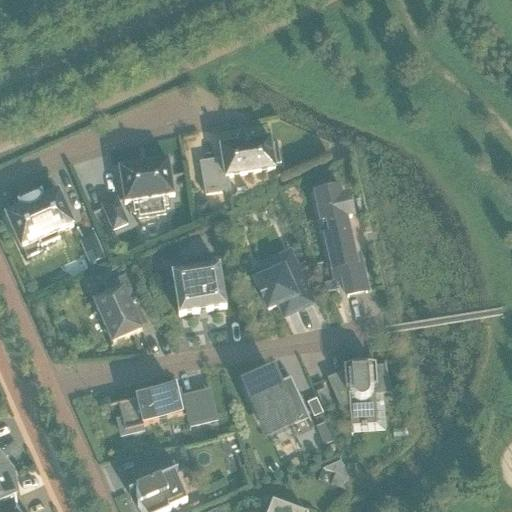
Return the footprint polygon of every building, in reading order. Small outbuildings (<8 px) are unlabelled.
[(252,144),(251,141),(238,143),(239,147),(221,149),(223,161),(201,165),(206,197),(230,193),(228,180),(275,172),(274,168),(281,166),(277,144),(271,146),(270,141),(252,144)] [(125,206),(132,205),(134,216),(138,215),(139,221),(166,216),(165,211),(169,210),(167,200),(174,199),(169,163),(119,171),(125,206)] [(325,235),(335,277),(342,275),(347,299),(367,294),(359,260),(355,261),(345,220),(352,219),(347,199),(341,200),(339,191),(316,196),(322,222),(326,222),(329,234),(325,235)] [(40,197),(20,206),(22,211),(7,218),(22,252),(37,244),(40,250),(60,241),(57,235),(73,228),(58,195),(43,202),(40,197)] [(117,201),(102,208),(113,233),(128,226),(117,201)] [(203,204),(196,205),(197,217),(210,215),(209,208),(203,204)] [(100,208),(89,213),(99,235),(110,230),(100,208)] [(95,237),(81,244),(91,266),(105,260),(95,237)] [(256,284),(268,312),(291,301),(296,313),(312,306),(290,255),(262,268),(267,279),(256,284)] [(172,276),(179,319),(226,311),(220,269),(172,276)] [(124,292),(131,289),(125,277),(104,287),(108,297),(95,304),(113,345),(141,332),(124,292)] [(337,282),(325,285),(328,293),(339,291),(337,282)] [(347,372),(327,381),(339,408),(349,407),(351,429),(361,428),(361,429),(367,428),(367,427),(377,427),(376,420),(377,420),(375,396),(391,395),(391,396),(392,396),(385,367),(384,367),(346,370),(347,372)] [(277,386),(274,379),(255,388),(258,394),(249,398),(264,430),(290,418),(292,422),(306,416),(309,423),(310,423),(291,379),(277,386)] [(102,412),(118,408),(122,421),(119,421),(122,437),(144,432),(143,429),(186,419),(189,433),(190,432),(189,428),(215,422),(213,412),(202,414),(198,398),(183,401),(181,391),(101,410),(102,412)] [(317,400),(308,404),(314,418),(324,414),(317,400)] [(0,479),(11,474),(0,460),(0,479)] [(174,464),(132,474),(136,491),(129,495),(129,496),(135,494),(140,507),(137,508),(139,511),(169,511),(187,504),(175,476),(178,474),(177,473),(176,474),(174,464)] [(0,504),(13,498),(13,499),(15,499),(11,474),(0,479),(0,504)]
